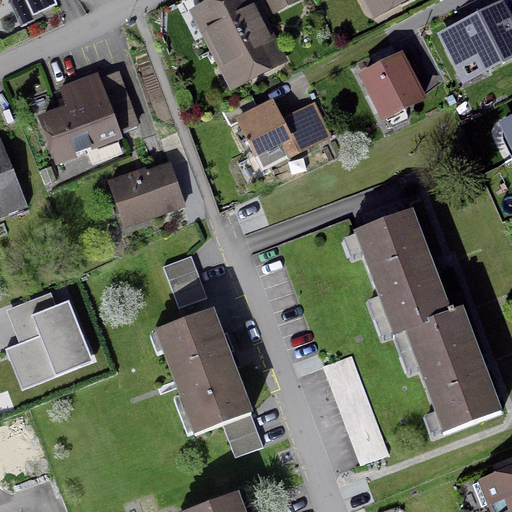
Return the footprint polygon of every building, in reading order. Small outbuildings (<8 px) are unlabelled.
[(24,0),(34,16),(57,4),(54,0),(24,0)] [(231,0),(200,15),(215,47),(259,25),(246,0),(231,0)] [(287,5),(284,0),(268,0),(273,11),(287,5)] [(397,0),(372,0),(378,10),(397,0)] [(511,41),(499,14),(446,39),(463,77),(511,54),(511,41)] [(279,67),(259,25),(215,47),(236,88),(279,67)] [(389,121),(427,100),(406,61),(368,82),(389,121)] [(117,139),(102,92),(54,108),(70,155),(117,139)] [(511,143),(511,109),(498,117),(511,143)] [(265,173),(322,144),(310,120),(286,132),(276,110),(242,127),(265,173)] [(0,205),(13,201),(0,164),(0,205)] [(178,209),(164,170),(110,190),(124,228),(178,209)] [(411,221),(357,240),(393,338),(405,334),(447,319),(411,221)] [(40,385),(102,360),(75,294),(40,308),(47,326),(20,336),(40,385)] [(499,417),(461,314),(447,319),(405,334),(443,438),(499,417)] [(213,323),(159,343),(192,434),(246,415),(229,365),(213,323)] [(352,357),(324,368),(362,470),(390,459),(352,357)] [(499,511),(511,511),(511,480),(491,488),(499,511)] [(242,511),(238,500),(204,511),(242,511)]
